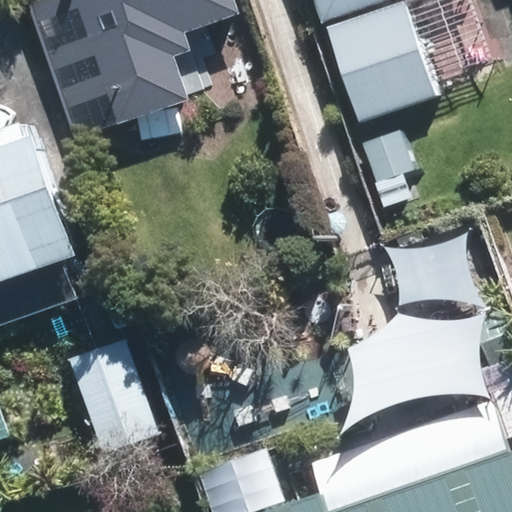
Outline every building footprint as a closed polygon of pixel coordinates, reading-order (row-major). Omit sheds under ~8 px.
[(251,6),(249,0),(58,0),(53,2),(93,123),(203,88),(190,47),(203,43),(197,24),(251,6)] [(341,0),(345,9),(369,0),(341,0)] [(413,2),(342,25),(371,112),(442,89),(413,2)] [(0,271),(89,243),(49,120),(0,135),(0,271)] [(511,312),(511,310),(478,321),(492,364),(511,357),(511,312)] [(135,340),(83,358),(115,449),(167,430),(135,340)] [(281,449),(212,471),(225,511),(246,511),(297,496),(281,449)] [(336,498),(297,511),(511,511),(511,451),(341,511),(336,498)]
